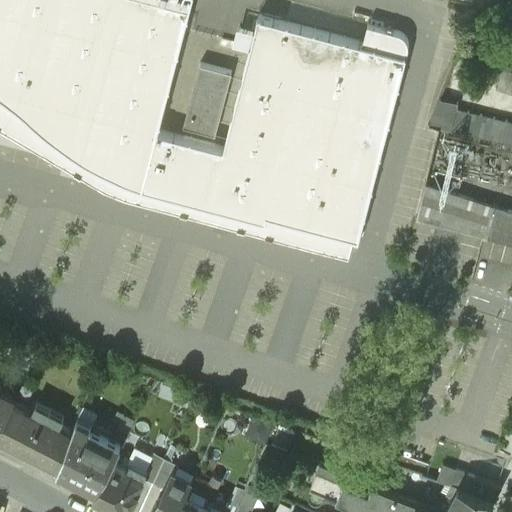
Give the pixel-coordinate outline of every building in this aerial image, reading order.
[(191,0),(0,0),(0,94),(17,107),(24,113),(34,122),(48,135),(73,153),(81,158),(95,166),(110,173),(125,180),(141,186),(248,214),(289,224),(290,218),(299,220),(359,236),(372,186),(407,53),(363,41),(259,14),(224,146),(158,129),(191,0)] [(363,41),(407,53),(409,45),(409,43),(409,41),(408,39),(407,37),(406,35),(405,34),(404,33),(402,31),(400,30),(398,29),(368,22),(363,41)] [(234,40),(222,37),(221,43),(232,46),(234,40)] [(231,70),(200,62),(184,124),(215,132),(231,70)] [(496,89),(511,92),(511,69),(501,67),(496,89)] [(511,125),(457,111),(457,107),(436,100),(427,122),(511,143),(511,125)] [(511,212),(425,182),(417,217),(511,240),(511,212)] [(15,396),(0,388),(0,425),(13,399),(15,396)] [(46,416),(13,399),(0,425),(0,438),(57,468),(71,429),(47,417),(51,409),(50,408),(46,416)] [(84,433),(72,427),(71,429),(57,468),(97,487),(110,461),(119,444),(87,428),(84,433)] [(164,457),(153,481),(163,486),(171,469),(173,471),(177,463),(164,457)] [(130,471),(110,461),(97,487),(92,497),(122,511),(125,511),(131,501),(132,502),(138,491),(137,490),(147,470),(134,463),(130,471)] [(442,511),(320,464),(310,488),(360,509),(366,511),(442,511)] [(501,485),(443,464),(438,479),(453,484),(494,499),(501,485)] [(163,486),(151,511),(174,511),(183,493),(190,479),(173,471),(171,469),(163,486)] [(487,511),(494,499),(453,484),(448,494),(453,497),(445,511),(487,511)] [(220,511),(183,493),(174,511),(220,511)] [(239,501),(234,511),(248,511),(251,506),(239,501)]
